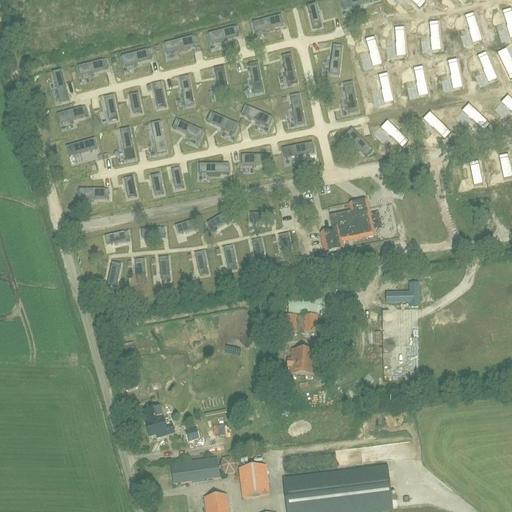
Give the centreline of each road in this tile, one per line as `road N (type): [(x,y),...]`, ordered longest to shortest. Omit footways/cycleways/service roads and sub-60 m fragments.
road 1 (unclassified): [(137,511),(60,231)]
road 2 (track): [(60,231),(0,23)]
